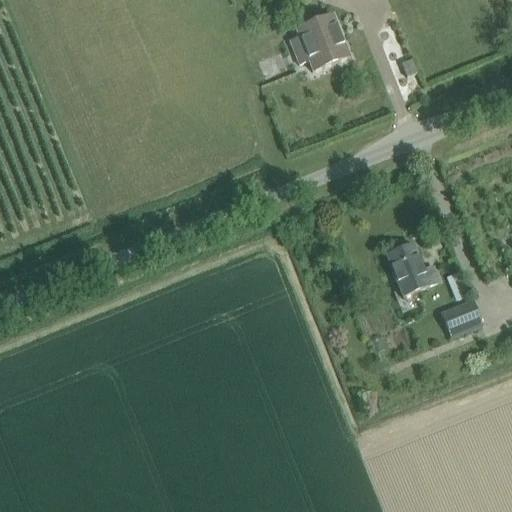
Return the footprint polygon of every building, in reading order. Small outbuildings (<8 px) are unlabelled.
[(332,19),(296,34),(299,41),(289,45),(299,68),(308,65),(312,75),(349,61),(332,19)] [(406,80),(416,76),(411,63),(401,67),(406,80)] [(403,300),(438,286),(431,270),(422,274),(412,248),(386,259),(403,300)] [(456,274),(444,277),(451,301),(463,298),(456,274)] [(441,319),(449,339),(480,327),(472,307),(441,319)]
